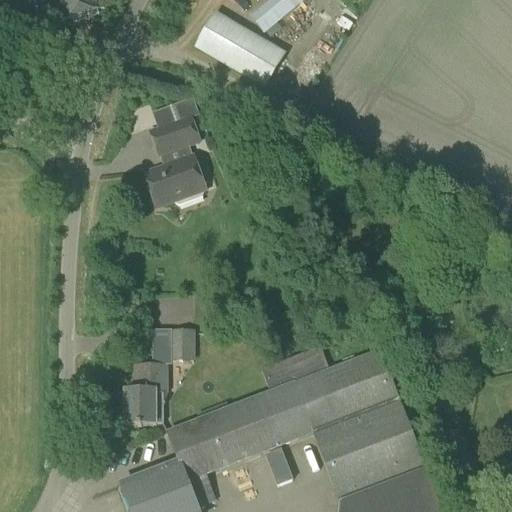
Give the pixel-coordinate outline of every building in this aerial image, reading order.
[(52,0),(61,24),(103,10),(99,0),(52,0)] [(264,37),(307,0),(272,0),(249,19),(264,37)] [(267,88),(286,53),(216,15),(196,50),(267,88)] [(21,74),(52,58),(30,21),(1,37),(21,74)] [(201,91),(204,81),(188,77),(186,88),(201,91)] [(213,117),(222,113),(213,95),(204,100),(213,117)] [(187,162),(183,150),(199,145),(190,121),(150,135),(159,159),(167,156),(171,167),(144,177),(156,211),(205,193),(193,160),(187,162)] [(195,363),(195,336),(174,335),(174,363),(195,363)] [(270,396),(329,374),(320,350),(261,373),(270,396)] [(165,369),(165,351),(144,351),(144,356),(142,356),(142,369),(134,369),(134,393),(124,393),(124,428),(163,428),(163,395),(167,395),(167,369),(165,369)] [(329,374),(270,396),(167,436),(177,462),(123,484),(133,511),(202,511),(201,509),(216,503),(206,479),(313,437),(340,507),(339,511),(440,511),(426,474),(427,474),(380,354),(329,374)] [(454,492),(481,479),(459,432),(432,445),(454,492)] [(271,455),(280,486),(295,482),(286,451),(271,455)]
